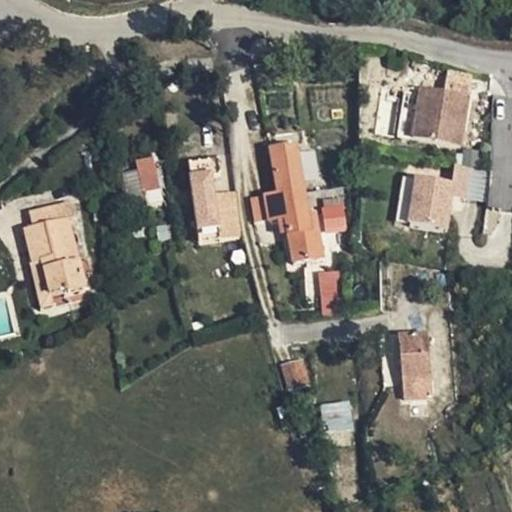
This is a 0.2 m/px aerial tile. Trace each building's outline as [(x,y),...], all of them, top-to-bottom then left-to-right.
[(325,66),(323,53),(300,55),(302,69),(325,66)] [(465,89),(417,81),(409,130),(457,138),(465,89)] [(292,139),(268,143),(274,185),(276,185),(278,187),(300,183),(292,139)] [(459,158),(473,160),(475,144),(461,142),(459,158)] [(137,162),(133,152),(117,157),(120,167),(106,171),(115,198),(129,195),(132,203),(148,197),(141,160),(137,162)] [(214,169),(212,153),(181,158),(189,226),(210,223),(211,235),(233,232),(227,187),(207,190),(205,171),(214,169)] [(447,177),(412,171),(404,217),(439,223),(446,187),(460,189),(465,160),(450,158),(447,177)] [(276,185),(274,185),(260,187),(265,215),(275,213),(281,212),(288,247),(289,255),(319,251),(300,183),(278,187),(276,185)] [(347,231),(345,199),(321,201),(324,233),(347,231)] [(281,249),(288,247),(281,212),(275,213),(281,249)] [(62,213),(17,224),(26,257),(35,255),(43,287),(57,285),(59,290),(64,288),(80,285),(62,213)] [(35,255),(26,257),(24,257),(36,304),(66,297),(64,288),(59,290),(57,285),(43,287),(35,255)] [(319,311),(341,309),(340,291),(318,292),(319,311)] [(399,374),(427,374),(427,330),(399,329),(399,374)] [(289,384),(309,379),(302,353),(282,358),(289,384)] [(350,401),(321,404),(324,432),(353,428),(350,401)]
